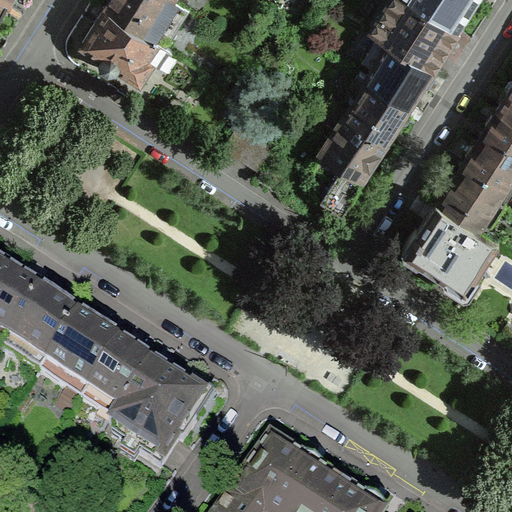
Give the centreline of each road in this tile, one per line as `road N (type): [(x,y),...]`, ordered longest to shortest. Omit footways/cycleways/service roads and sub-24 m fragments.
road 1 (residential): [(26,56),(352,263)]
road 2 (residential): [(269,384),(0,207)]
road 3 (residential): [(352,263),(511,10)]
road 4 (residential): [(472,511),(269,384)]
road 5 (residential): [(352,263),(511,368)]
road 6 (residential): [(269,384),(177,511)]
